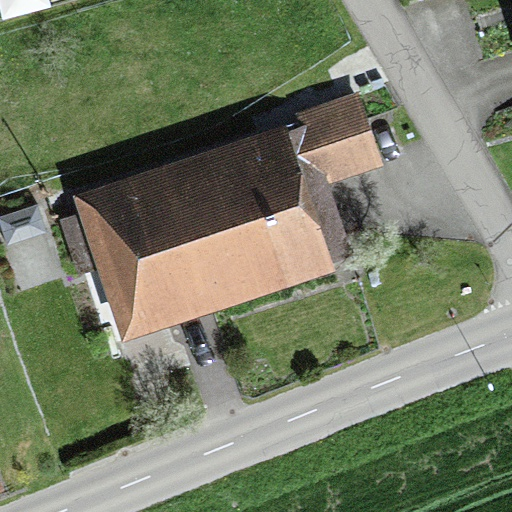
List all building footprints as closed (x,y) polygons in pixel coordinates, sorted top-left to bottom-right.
[(50,2),(49,0),(0,0),(0,8),(2,15),(50,2)] [(357,89),(298,109),(323,183),(382,163),(357,89)] [(335,267),(287,121),(158,163),(206,308),(335,267)] [(121,336),(206,308),(158,163),(73,190),(80,212),(59,219),(77,273),(98,266),(121,336)] [(46,230),(37,201),(0,212),(0,229),(4,243),(46,230)]
